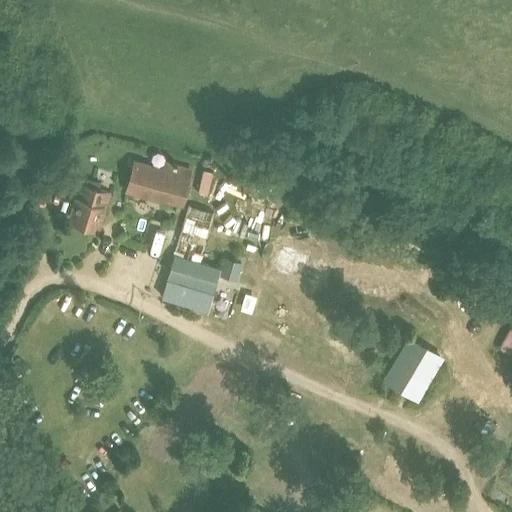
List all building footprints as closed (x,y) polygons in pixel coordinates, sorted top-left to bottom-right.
[(163,167),(134,160),(127,189),(154,196),(154,194),(176,199),(183,196),(189,174),(181,172),(183,165),(165,161),(163,167)] [(109,190),(79,182),(71,216),(101,224),(109,190)] [(189,203),(175,251),(162,294),(208,307),(220,266),(198,260),(213,210),(189,203)] [(329,254),(342,264),(357,245),(360,241),(347,230),(329,254)] [(357,245),(342,264),(338,269),(352,279),(370,256),(357,245)] [(382,277),(395,287),(410,269),(413,264),(400,253),(382,277)] [(223,255),(219,273),(237,278),(242,260),(223,255)] [(307,285),(314,274),(307,270),(312,261),(308,258),(296,278),(307,285)] [(410,269),(395,287),(391,292),(405,303),(423,279),(410,269)] [(471,287),(455,309),(466,316),(482,295),(471,287)] [(482,295),(466,316),(479,325),(495,304),(484,296),(482,295)] [(90,309),(83,317),(97,329),(104,321),(90,309)] [(511,313),(509,312),(495,334),(507,342),(511,334),(511,313)] [(107,331),(126,336),(129,323),(110,319),(107,331)] [(443,354),(408,333),(382,377),(417,398),(443,354)] [(26,368),(19,378),(39,392),(46,382),(26,368)] [(184,499),(175,511),(193,511),(196,507),(184,499)] [(266,511),(252,503),(246,511),(266,511)]
